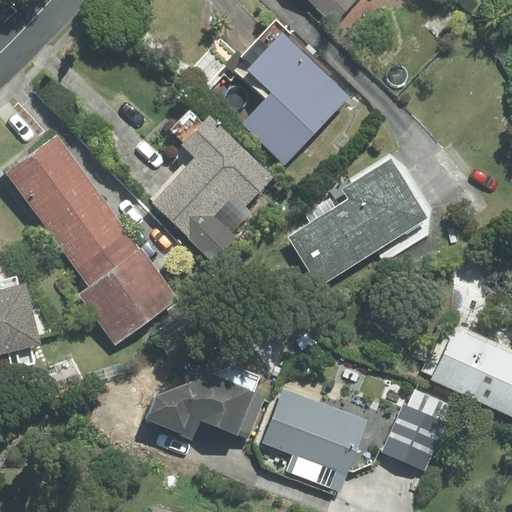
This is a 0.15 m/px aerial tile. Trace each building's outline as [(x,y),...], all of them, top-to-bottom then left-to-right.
[(297,0),(328,27),(351,1),(349,0),(297,0)] [(341,99),(270,36),(237,72),(261,94),(233,125),(279,167),(341,99)] [(264,179),(195,119),(170,148),(184,160),(143,206),(209,263),(231,238),(208,218),(228,196),(240,207),(264,179)] [(173,299),(46,138),(0,173),(0,180),(82,285),(69,295),(110,348),(173,299)] [(280,238),(312,288),(417,221),(379,162),(333,191),(340,201),(280,238)] [(0,281),(0,352),(32,344),(14,278),(0,281)] [(511,359),(447,331),(424,381),(511,420),(511,359)] [(260,399),(200,377),(145,400),(137,423),(184,441),(191,420),(245,440),(260,399)] [(362,421),(278,390),(258,444),(289,456),(282,472),(335,492),(362,421)] [(404,408),(397,405),(377,453),(418,469),(444,407),(409,393),(404,408)]
